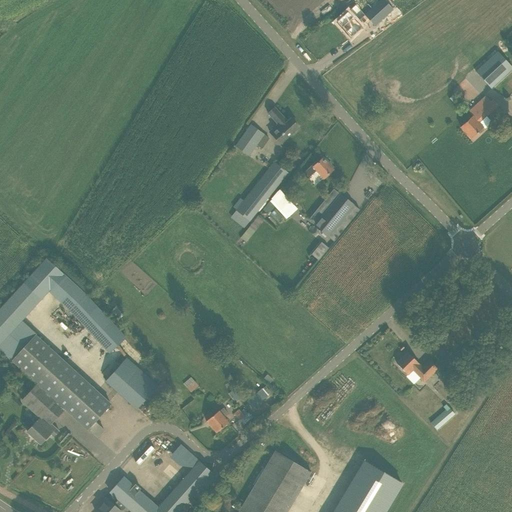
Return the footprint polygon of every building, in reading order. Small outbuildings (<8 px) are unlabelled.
[(392,10),(383,0),(380,0),(364,15),(374,26),(392,10)] [(348,12),(337,22),(351,37),(362,27),(348,12)] [(511,67),(497,52),(475,72),(491,89),(511,69),(511,67)] [(468,120),(460,127),(471,139),(477,133),(480,134),(483,130),(482,128),(484,127),(479,123),(498,105),(493,99),(491,102),(486,96),(469,112),(473,116),(468,120)] [(268,132),(280,145),(298,128),(290,119),(287,121),(274,107),(268,114),(277,124),(268,132)] [(262,148),(270,137),(250,124),(235,146),(250,156),(258,145),(262,148)] [(316,171),(323,179),(333,170),(323,158),(317,163),(316,161),(303,173),(307,179),(316,171)] [(232,208),(249,222),(288,173),(274,162),(259,180),(256,183),(243,200),(240,198),(232,208)] [(287,184),(283,188),(288,192),(296,183),(294,182),(292,179),(287,184)] [(274,203),(287,218),(297,209),(284,194),(282,196),(278,192),(273,197),(277,201),(274,203)] [(352,204),(341,195),(315,226),(327,235),(352,204)] [(24,282),(0,308),(0,344),(22,321),(42,299),(49,291),(69,310),(108,353),(126,337),(86,295),(82,299),(80,297),(84,293),(62,273),(57,268),(56,267),(46,258),(24,282)] [(433,335),(423,344),(427,349),(437,339),(433,335)] [(27,432),(40,444),(50,434),(53,437),(58,431),(50,423),(64,408),(97,438),(104,430),(95,422),(111,404),(35,336),(12,361),(37,384),(22,401),(41,418),(37,422),(27,432)] [(413,370),(424,382),(437,369),(429,360),(422,367),(407,352),(396,363),(408,375),(413,370)] [(126,359),(106,382),(129,402),(136,409),(157,386),(149,380),(126,359)] [(184,384),(192,391),(199,384),(191,377),(184,384)] [(26,383),(26,386),(28,389),(32,389),(34,386),(34,383),(32,380),(28,380),(26,383)] [(247,402),(253,408),(268,395),(271,393),(266,387),(247,402)] [(431,423),(436,429),(454,414),(446,405),(443,407),(446,410),(431,423)] [(206,421),(216,433),(228,423),(224,417),(228,414),(223,408),(220,411),(219,410),(206,421)] [(239,419),(244,425),(253,417),(248,412),(247,413),(244,409),(241,412),(239,410),(234,413),(239,419)] [(168,450),(179,460),(187,451),(180,445),(180,446),(175,442),(168,450)] [(238,511),(285,511),(310,472),(275,451),(238,511)] [(179,511),(213,474),(199,461),(158,507),(139,490),(140,489),(135,484),(133,486),(124,477),(110,493),(112,495),(107,500),(106,499),(95,511),(96,511),(120,511),(114,506),(115,504),(122,511),(125,506),(131,511),(179,511)] [(333,511),(384,511),(402,484),(364,461),(333,511)]
